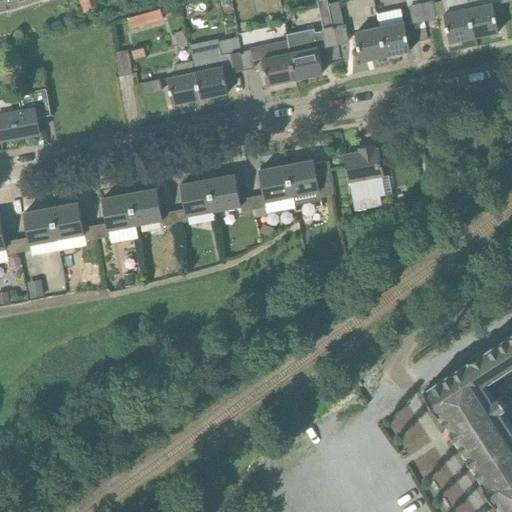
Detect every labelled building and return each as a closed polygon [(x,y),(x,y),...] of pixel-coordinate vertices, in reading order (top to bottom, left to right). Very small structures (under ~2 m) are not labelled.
[(0,0),(0,11),(35,0),(0,0)] [(78,0),(83,13),(103,7),(100,0),(78,0)] [(433,0),(421,3),(424,19),(437,17),(436,15),(434,2),(433,0)] [(445,0),(449,13),(444,14),(450,42),(475,37),(469,8),(466,0),(445,0)] [(410,5),(409,5),(412,21),(413,22),(415,21),(424,19),(421,3),(420,3),(410,5)] [(493,3),(469,8),(475,37),(499,32),(493,3)] [(162,15),(174,11),(173,6),(161,9),(162,15)] [(131,29),(145,25),(164,19),(162,15),(161,9),(128,18),(131,29)] [(320,14),(323,28),(333,26),(329,12),(320,14)] [(343,24),(334,26),(338,44),(349,41),(345,23),(343,24)] [(411,51),(405,25),(405,23),(380,28),(386,56),(411,51)] [(314,29),(287,35),(288,40),(290,53),(296,79),(323,73),(318,48),(326,46),(338,44),(334,26),(333,26),(323,28),(322,28),(322,31),(315,33),(314,29)] [(361,62),(386,56),(380,28),(356,33),(361,62)] [(184,31),(175,33),(178,46),(188,44),(184,31)] [(221,55),(193,61),(195,73),(201,98),(229,92),(225,73),(224,67),(232,65),(233,72),(244,69),(240,51),(237,37),(218,41),(221,55)] [(272,57),(262,59),(268,85),(296,79),(290,53),(288,40),(269,44),(272,57)] [(142,47),(132,50),(135,60),(145,57),(142,47)] [(244,69),(255,67),(254,61),(251,49),(240,51),(244,69)] [(127,50),(115,53),(119,77),(131,75),(127,50)] [(178,77),(168,79),(173,104),(201,98),(195,73),(193,61),(175,64),(178,77)] [(16,78),(19,95),(46,89),(42,70),(16,78)] [(160,79),(141,82),(144,95),(162,91),(160,79)] [(38,116),(51,114),(46,89),(19,95),(20,102),(21,109),(13,110),(12,104),(11,97),(0,99),(0,137),(1,141),(40,134),(38,116)] [(375,146),(359,149),(359,152),(345,155),(355,211),(382,206),(380,196),(392,194),(388,175),(383,176),(378,149),(375,149),(375,146)] [(321,201),(321,198),(334,195),(328,162),(315,164),(314,160),(287,165),(294,206),(321,201)] [(264,194),(253,196),(255,209),(267,207),(268,213),(295,208),(294,206),(287,165),(260,170),(264,194)] [(255,209),(253,197),(241,199),(236,175),(209,180),(214,210),(241,205),(242,212),(255,209)] [(187,215),(214,210),(209,180),(181,184),(186,208),(174,210),(176,224),(188,221),(187,215)] [(176,224),(174,210),(162,212),(158,189),(130,194),(136,224),(162,219),(164,226),(176,224)] [(108,229),(136,224),(130,194),(103,199),(107,222),(95,225),(98,238),(110,235),(108,229)] [(98,238),(95,225),(84,227),(79,203),(52,208),(57,238),(84,234),(85,240),(98,238)] [(59,250),(57,238),(52,208),(24,213),(29,237),(17,239),(19,252),(32,250),(33,255),(59,250)] [(19,252),(17,239),(5,241),(1,217),(0,217),(0,248),(6,248),(7,254),(19,252)] [(262,224),(259,233),(270,237),(274,228),(262,224)] [(332,262),(333,263),(335,271),(345,269),(342,259),(332,262)] [(124,287),(134,285),(133,273),(123,275),(124,287)] [(27,282),(30,298),(44,296),(41,280),(27,282)] [(0,292),(0,303),(9,302),(7,291),(0,292)] [(511,335),(436,383),(425,390),(503,511),(511,511),(511,427),(485,385),(511,367),(511,335)]
